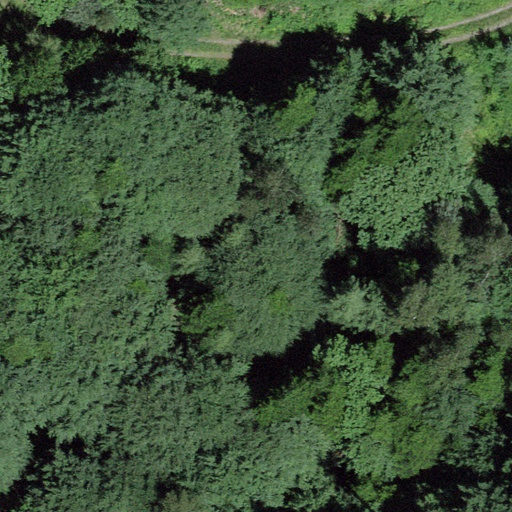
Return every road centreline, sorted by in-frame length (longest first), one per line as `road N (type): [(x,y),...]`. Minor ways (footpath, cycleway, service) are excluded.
road 1 (track): [(303,55),(102,425),(0,505)]
road 2 (track): [(0,8),(97,38),(303,55),(505,0)]
